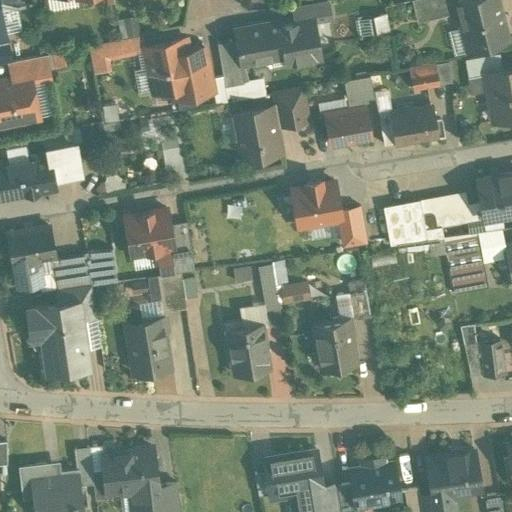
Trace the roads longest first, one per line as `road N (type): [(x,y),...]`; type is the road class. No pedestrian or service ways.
road 1 (residential): [(511,407),(273,416),(4,404)]
road 2 (residential): [(211,182),(0,211)]
road 3 (residential): [(511,150),(394,172)]
